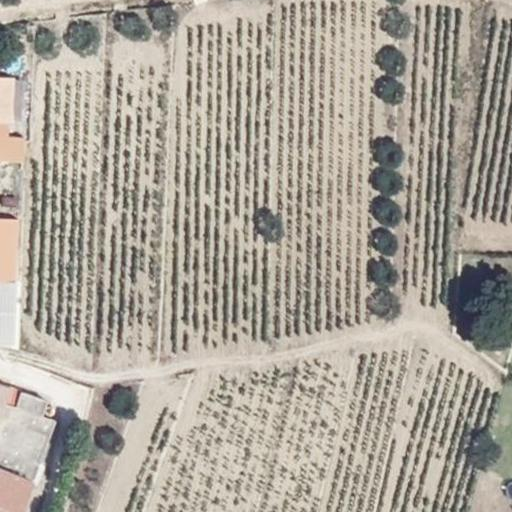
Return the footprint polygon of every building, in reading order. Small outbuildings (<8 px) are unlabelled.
[(0,113),(10,113),(12,68),(0,67),(0,113)] [(17,212),(0,211),(0,275),(16,276),(17,212)] [(0,336),(15,337),(16,276),(0,275),(0,336)] [(0,464),(35,477),(56,414),(44,410),(49,395),(22,386),(17,402),(5,401),(11,382),(0,377),(0,464)] [(22,511),(35,477),(0,464),(0,511),(22,511)]
